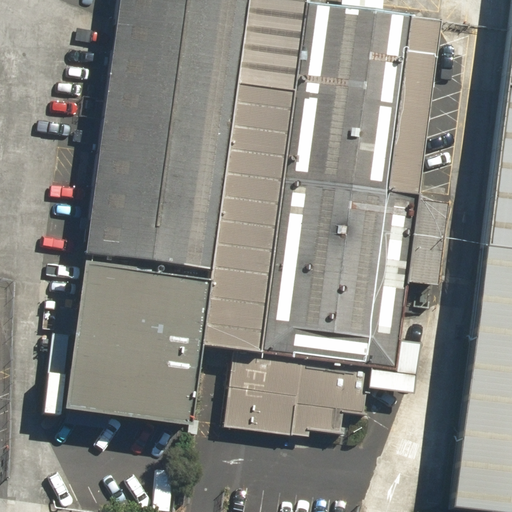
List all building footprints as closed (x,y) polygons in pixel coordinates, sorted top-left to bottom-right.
[(238,0),(116,0),(81,261),(202,277),(238,0)] [(239,0),(202,285),(194,345),(255,353),(301,4),(301,0),(239,0)] [(301,4),(255,353),(367,368),(390,371),(437,22),(301,4)] [(511,511),(511,7),(444,508),(474,511),(511,511)] [(202,285),(77,268),(58,409),(184,425),(194,345),(202,285)] [(356,447),(367,368),(255,353),(228,350),(218,428),(356,447)]
